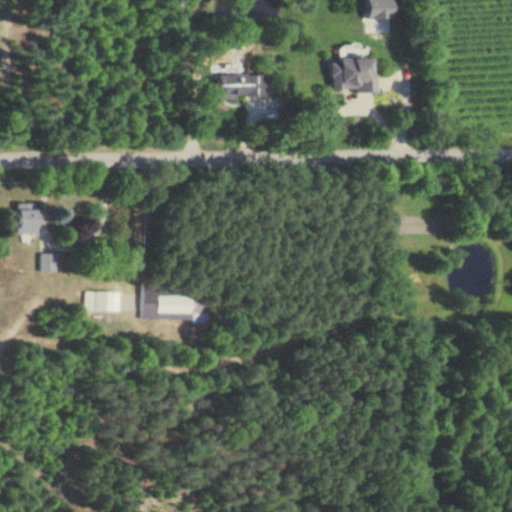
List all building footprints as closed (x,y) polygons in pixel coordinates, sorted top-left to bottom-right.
[(387,0),(361,0),(362,19),(387,19),(387,0)] [(361,59),(324,60),(324,89),(349,88),(349,93),(370,92),(370,75),(361,75),(361,59)] [(205,75),(205,98),(258,97),(257,75),(205,75)] [(33,204),(10,203),(9,234),(32,235),(33,204)] [(36,271),(52,272),(52,254),(36,254),(36,271)] [(118,293),(84,292),(83,311),(117,312),(118,293)]
